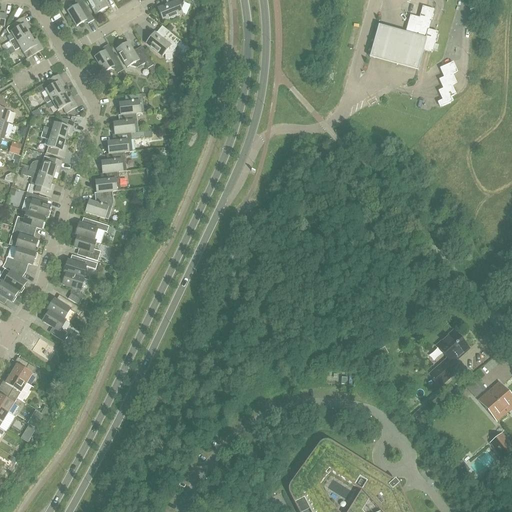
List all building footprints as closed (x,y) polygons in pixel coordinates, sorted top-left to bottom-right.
[(77,27),(83,23),(87,21),(88,24),(94,21),(82,0),(74,0),(75,2),(74,7),(67,11),(70,16),(71,18),(72,20),(77,27)] [(86,0),(96,15),(108,8),(103,0),(86,0)] [(183,0),(167,0),(169,3),(168,5),(158,9),(163,22),(183,14),(182,11),(185,4),(183,0)] [(410,16),(405,35),(404,40),(424,45),(422,50),(432,53),(438,33),(428,31),(434,10),(423,7),(420,19),(410,16)] [(10,42),(12,47),(31,36),(27,29),(30,27),(24,18),(8,28),(7,30),(10,35),(12,34),(15,39),(10,42)] [(423,40),(375,28),(367,61),(414,74),(423,40)] [(193,51),(170,33),(166,40),(163,40),(154,33),(146,44),(162,58),(165,55),(172,54),(178,47),(182,51),(181,52),(187,57),(193,51)] [(27,59),(41,51),(43,50),(38,41),(35,43),(31,36),(12,47),(13,47),(15,51),(20,48),(27,59)] [(134,52),(128,42),(116,50),(127,68),(130,66),(138,68),(145,64),(148,69),(153,66),(143,49),(136,53),(134,52)] [(109,45),(103,49),(105,52),(94,57),(104,73),(111,69),(116,70),(118,74),(120,73),(123,79),(127,77),(109,45)] [(189,87),(187,74),(181,75),(182,78),(168,80),(170,90),(189,87)] [(44,100),(46,104),(65,94),(61,87),(64,85),(58,76),(56,77),(44,84),(48,89),(45,91),(49,96),(44,100)] [(66,114),(77,108),(72,98),(69,100),(65,94),(46,104),(49,109),(54,106),(58,112),(63,109),(66,114)] [(121,116),(136,115),(145,114),(142,95),(125,97),(125,103),(119,104),(121,116)] [(0,120),(7,123),(10,112),(7,111),(4,110),(5,105),(0,96),(0,120)] [(454,103),(452,99),(444,102),(439,104),(441,109),(454,103)] [(113,123),(115,136),(139,133),(136,115),(121,116),(121,122),(113,123)] [(7,123),(0,120),(0,138),(1,139),(4,140),(9,123),(7,123)] [(44,128),(42,133),(65,140),(68,133),(71,134),(74,123),(62,120),(61,126),(55,124),(53,130),(44,128)] [(144,132),(139,133),(115,136),(115,142),(107,143),(109,155),(125,153),(135,152),(134,140),(145,139),(144,132)] [(63,147),(65,140),(42,133),(40,138),(49,141),(47,147),(48,148),(46,154),(63,159),(67,149),(63,147)] [(103,175),(119,173),(127,172),(125,153),(109,155),(109,161),(101,162),(103,175)] [(13,165),(18,167),(21,157),(19,156),(14,155),(12,160),(14,161),(13,165)] [(44,157),(43,163),(39,162),(36,161),(34,162),(32,163),(31,165),(29,172),(53,179),(56,172),(59,173),(62,163),(44,157)] [(53,179),(29,172),(25,170),(23,170),(21,175),(32,178),(30,184),(31,185),(35,186),(33,192),(51,198),(54,188),(51,187),(53,179)] [(95,182),(97,194),(113,192),(121,191),(119,173),(103,175),(103,181),(95,182)] [(5,181),(8,182),(13,184),(15,178),(15,176),(11,174),(7,176),(5,181)] [(155,187),(143,189),(144,196),(156,195),(155,187)] [(97,204),(95,203),(89,201),(85,213),(109,220),(114,203),(113,192),(97,194),(98,201),(97,204)] [(37,203),(39,197),(27,193),(25,199),(33,201),(29,213),(47,219),(51,207),(37,203)] [(22,219),(18,218),(14,228),(26,232),(28,226),(41,230),(45,218),(47,219),(29,213),(27,212),(25,219),(22,219)] [(80,224),(76,236),(96,242),(94,241),(98,230),(112,235),(114,228),(91,221),(89,227),(80,224)] [(18,242),(16,248),(36,254),(34,253),(38,241),(25,237),(26,232),(14,228),(11,240),(18,242)] [(94,250),(96,242),(76,236),(78,237),(74,249),(88,253),(86,258),(98,262),(101,252),(94,250)] [(32,266),(36,254),(16,248),(11,246),(5,263),(17,268),(19,262),(32,266)] [(68,261),(65,273),(84,279),(85,279),(83,279),(86,267),(96,270),(98,264),(79,258),(78,264),(68,261)] [(20,293),(26,283),(13,274),(17,268),(5,263),(2,268),(10,273),(4,283),(20,293)] [(79,296),(84,279),(65,273),(65,274),(66,274),(63,286),(73,289),(71,294),(68,299),(79,306),(83,299),(79,296)] [(0,280),(0,295),(12,303),(18,293),(20,294),(20,293),(4,283),(0,280)] [(82,310),(70,302),(66,307),(55,300),(48,311),(66,322),(66,321),(64,320),(70,310),(79,316),(82,310)] [(52,335),(64,342),(67,337),(66,336),(68,333),(61,329),(66,322),(48,311),(50,312),(43,322),(55,330),(52,335)] [(469,349),(460,339),(453,331),(437,346),(448,359),(430,374),(441,386),(453,376),(447,369),(469,349)] [(438,331),(432,336),(437,342),(443,336),(438,331)] [(365,359),(369,364),(388,354),(385,348),(365,359)] [(16,366),(11,375),(27,384),(36,369),(19,358),(14,365),(16,366)] [(4,381),(0,388),(17,399),(27,384),(11,375),(6,383),(4,381)] [(469,391),(479,382),(474,376),(464,385),(469,391)] [(511,409),(511,397),(500,384),(479,402),(497,422),(511,409)] [(49,387),(45,395),(51,398),(56,391),(52,389),(49,387)] [(14,405),(17,399),(0,388),(0,408),(8,414),(13,417),(19,408),(14,405)] [(432,408),(437,403),(431,397),(427,402),(432,408)] [(45,407),(41,414),(45,416),(47,418),(51,411),(47,408),(45,407)] [(0,426),(8,414),(0,408),(0,426)] [(421,409),(413,416),(417,421),(425,414),(421,409)] [(35,429),(37,425),(30,421),(27,424),(35,429)] [(20,440),(26,444),(34,431),(27,427),(20,440)] [(505,461),(511,455),(511,446),(502,434),(490,444),(505,461)] [(399,487),(399,486),(398,485),(398,484),(397,484),(397,483),(396,483),(331,442),(330,442),(328,441),(327,441),(325,441),(324,441),(323,442),(321,442),(320,443),(319,444),(318,445),(290,484),(290,485),(289,486),(289,487),(288,488),(288,489),(288,490),(288,492),(289,493),(289,494),(289,495),(298,511),(411,511),(402,493),(400,488),(400,487),(399,487)] [(429,466),(424,470),(429,476),(434,472),(429,466)]
